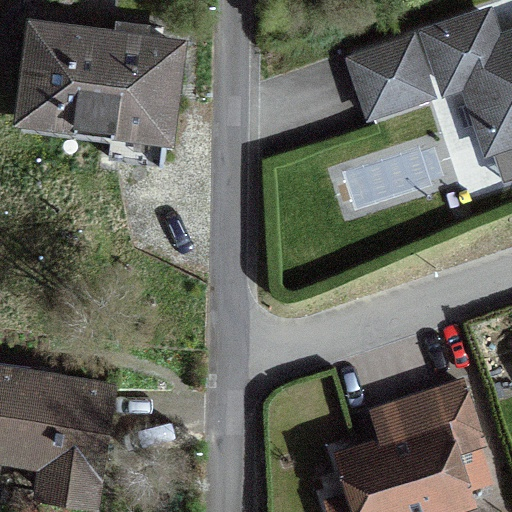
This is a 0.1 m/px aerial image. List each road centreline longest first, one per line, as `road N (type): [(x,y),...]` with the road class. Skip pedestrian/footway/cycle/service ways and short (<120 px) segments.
road 1 (residential): [(234,0),(227,374)]
road 2 (residential): [(227,374),(511,274)]
road 3 (residential): [(227,374),(227,511)]
